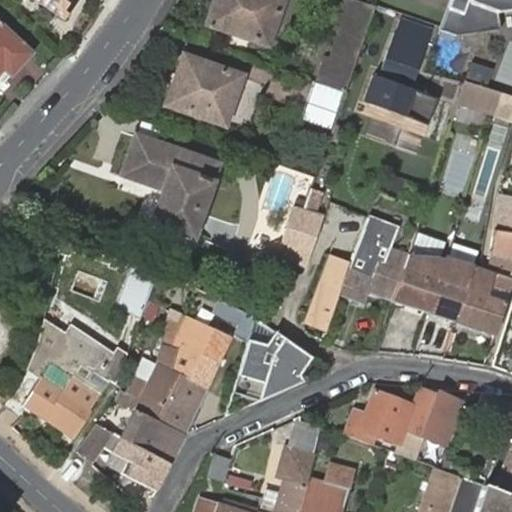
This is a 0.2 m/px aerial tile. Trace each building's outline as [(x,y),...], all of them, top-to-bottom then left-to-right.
[(36,0),(63,18),(74,0),(36,0)] [(207,24),(229,31),(250,39),(255,40),(268,45),(269,40),(272,31),(283,0),(215,0),(214,5),(212,10),(207,24)] [(326,58),(317,83),(345,93),(375,7),(354,0),(345,0),(338,22),(342,23),(330,59),(326,58)] [(511,10),(511,0),(448,0),(438,31),(453,36),(498,29),(496,12),(511,10)] [(377,77),(409,89),(431,29),(398,18),(377,77)] [(11,76),(32,53),(0,22),(0,75),(5,71),(11,76)] [(166,104),(204,117),(223,124),(240,77),(183,56),(172,86),(166,104)] [(377,77),(370,74),(360,102),(403,118),(413,90),(409,89),(377,77)] [(511,97),(463,81),(455,106),(511,123),(511,97)] [(203,122),(204,117),(166,104),(172,86),(168,84),(160,107),(203,122)] [(138,137),(124,175),(167,190),(162,204),(155,224),(192,238),(194,238),(213,184),(219,165),(212,163),(206,162),(202,160),(167,147),(162,146),(155,144),(138,137)] [(385,174),(381,188),(397,193),(402,179),(385,174)] [(194,238),(201,241),(220,187),(213,184),(194,238)] [(305,189),(303,209),(317,210),(319,190),(305,189)] [(511,198),(499,196),(493,231),(511,233),(511,198)] [(155,224),(162,204),(157,203),(148,227),(190,242),(192,238),(155,224)] [(323,215),(303,210),(293,207),(276,256),(306,268),(312,248),(323,215)] [(368,293),(393,301),(404,270),(409,254),(389,248),(398,228),(381,223),(369,218),(364,230),(363,230),(357,243),(353,253),(349,263),(339,294),(364,305),(368,293)] [(511,233),(493,231),(490,255),(491,255),(489,265),(511,271),(511,233)] [(420,310),(428,313),(439,282),(444,265),(440,264),(445,251),(431,246),(421,243),(416,256),(409,254),(404,270),(393,301),(420,310)] [(325,332),(339,294),(349,263),(329,255),(305,324),(325,332)] [(439,282),(428,313),(454,322),(465,291),(471,274),(473,266),(446,257),(444,265),(439,282)] [(511,287),(511,279),(480,269),(473,266),(471,274),(465,291),(454,322),(495,336),(506,304),(511,287)] [(248,340),(255,317),(221,301),(216,312),(241,323),(235,335),(247,343),(248,340)] [(171,371),(185,319),(171,312),(162,347),(163,346),(157,364),(151,376),(145,386),(131,379),(124,393),(119,402),(134,409),(156,421),(180,375),(171,371)] [(64,333),(43,319),(36,346),(27,368),(41,376),(23,406),(71,439),(90,413),(88,411),(108,380),(115,385),(128,353),(118,347),(113,353),(70,325),(64,333)] [(156,421),(184,435),(207,388),(231,340),(185,319),(171,371),(180,375),(156,421)] [(312,358),(275,332),(266,345),(248,340),(247,343),(232,392),(261,401),(302,382),(299,376),(312,358)] [(352,410),(343,436),(360,442),(364,432),(400,445),(400,444),(414,450),(410,459),(415,460),(424,439),(417,437),(435,396),(421,390),(419,389),(412,406),(373,391),(364,414),(352,410)] [(464,403),(437,392),(435,396),(417,437),(424,439),(444,448),(460,412),(464,403)] [(511,405),(481,394),(474,411),(466,407),(463,414),(471,418),(507,435),(511,437),(511,405)] [(134,409),(120,437),(170,464),(184,435),(156,421),(134,409)] [(287,442),(286,447),(299,451),(303,442),(318,446),(319,440),(322,428),(300,420),(300,416),(294,418),(287,442)] [(112,452),(120,437),(96,423),(77,452),(92,465),(104,447),(112,452)] [(492,489),(511,496),(511,437),(507,435),(483,486),(492,489)] [(156,491),(170,464),(120,437),(112,452),(132,463),(127,471),(126,474),(156,491)] [(298,511),(306,487),(309,478),(315,456),(299,451),(286,447),(276,478),(284,480),(281,492),(274,511),(298,511)] [(207,476),(224,481),(230,460),(214,455),(207,476)] [(298,511),(341,511),(349,489),(354,471),(331,464),(325,482),(309,478),(306,487),(298,511)] [(463,478),(468,480),(471,472),(453,466),(450,473),(463,478)] [(449,511),(460,478),(435,469),(431,481),(436,482),(425,511),(449,511)] [(511,511),(511,496),(492,489),(483,486),(468,480),(463,478),(452,511),(511,511)] [(425,511),(436,482),(431,481),(429,480),(418,511),(425,511)] [(260,498),(257,510),(265,511),(274,511),(281,492),(264,487),(260,498)] [(248,511),(220,504),(216,503),(216,504),(199,499),(194,511),(248,511)] [(222,499),(220,504),(248,511),(255,511),(257,510),(222,499)]
